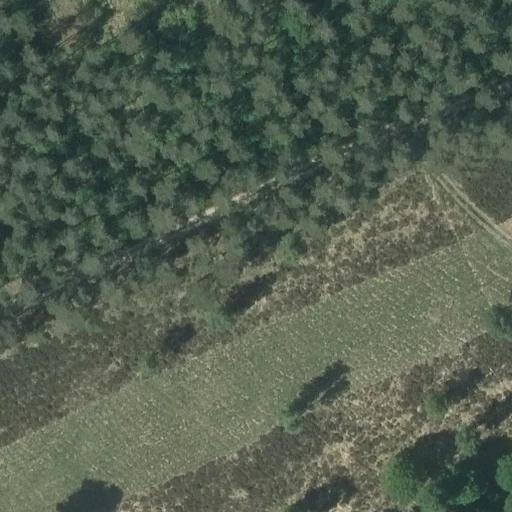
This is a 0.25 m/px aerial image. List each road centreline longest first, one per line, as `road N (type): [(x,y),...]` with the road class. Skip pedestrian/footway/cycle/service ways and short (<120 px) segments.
road 1 (track): [(0,310),(361,140),(511,86)]
road 2 (track): [(361,140),(445,181),(511,243)]
